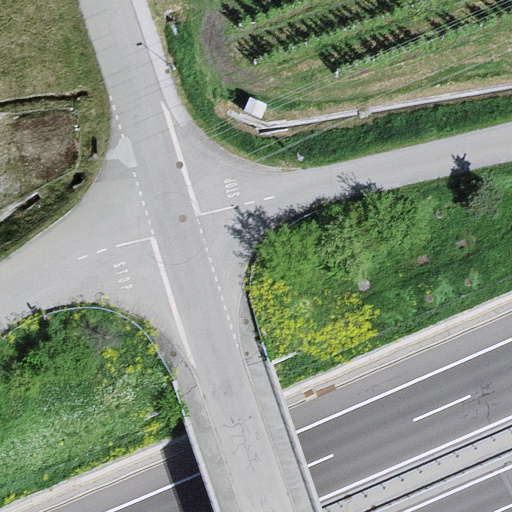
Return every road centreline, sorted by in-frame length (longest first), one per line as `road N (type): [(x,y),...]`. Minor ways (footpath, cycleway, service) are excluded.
road 1 (unclassified): [(174,223),(511,134)]
road 2 (motorway): [(511,375),(193,511)]
road 3 (residential): [(99,0),(174,223)]
road 4 (residential): [(0,299),(78,256),(174,223)]
road 5 (residential): [(174,223),(220,374)]
road 6 (unclassified): [(220,374),(267,511)]
